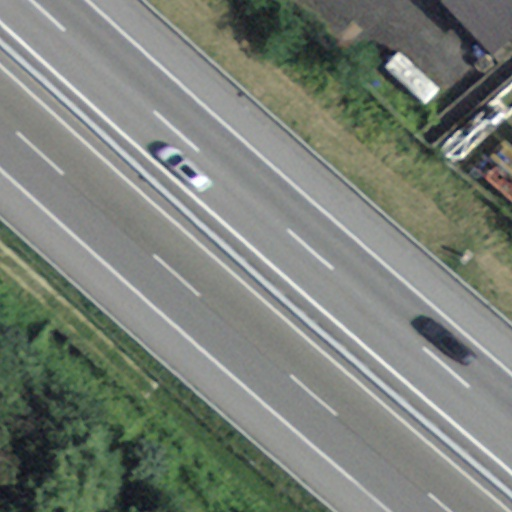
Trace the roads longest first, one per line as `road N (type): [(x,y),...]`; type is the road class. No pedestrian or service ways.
road 1 (motorway): [(511,416),(41,0)]
road 2 (motorway): [(0,105),(451,511)]
road 3 (track): [(0,262),(145,392)]
road 4 (track): [(283,511),(145,392)]
